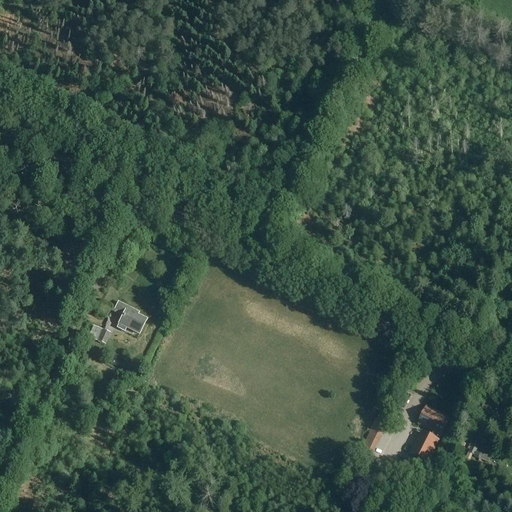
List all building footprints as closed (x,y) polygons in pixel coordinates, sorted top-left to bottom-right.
[(107,318),(112,308),(101,302),(96,313),(107,318)] [(123,314),(118,324),(116,329),(124,333),(126,329),(139,335),(146,321),(133,315),(134,312),(117,304),(114,310),(123,314)] [(93,326),(83,349),(87,351),(92,339),(105,345),(110,334),(93,326)] [(428,464),(439,441),(437,440),(440,436),(441,436),(450,419),(426,408),(418,424),(434,432),(431,437),(421,432),(409,455),(428,464)] [(372,455),(387,426),(383,423),(385,418),(379,414),(376,420),(361,449),(372,455)] [(473,442),(465,459),(469,461),(472,455),(474,456),(474,457),(488,463),(490,458),(477,452),(480,445),(473,442)] [(393,480),(385,489),(393,497),(401,488),(393,480)]
